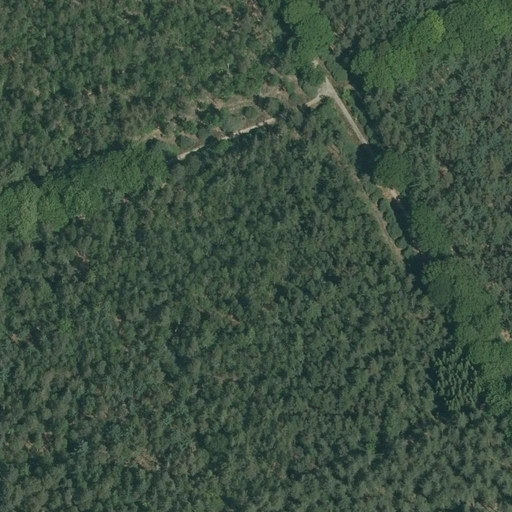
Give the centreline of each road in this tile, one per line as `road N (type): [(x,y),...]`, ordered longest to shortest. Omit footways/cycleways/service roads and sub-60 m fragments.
road 1 (track): [(0,231),(334,93)]
road 2 (track): [(334,93),(511,400)]
road 3 (track): [(44,212),(184,416),(231,511)]
road 4 (track): [(511,408),(249,511)]
road 5 (track): [(334,93),(511,21)]
